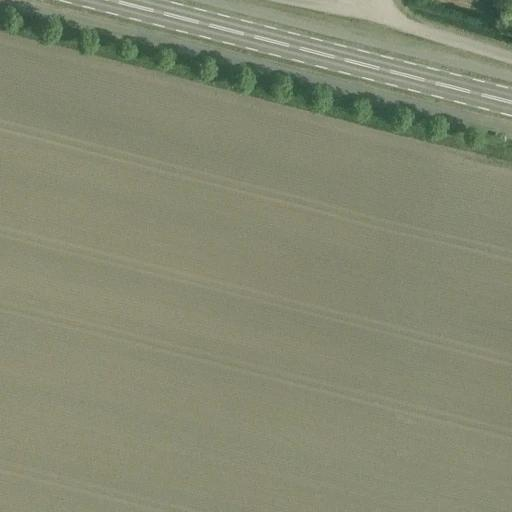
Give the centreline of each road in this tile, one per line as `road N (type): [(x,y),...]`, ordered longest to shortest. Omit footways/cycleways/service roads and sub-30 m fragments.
road 1 (primary): [(511,104),(98,0)]
road 2 (unclassified): [(374,15),(511,61)]
